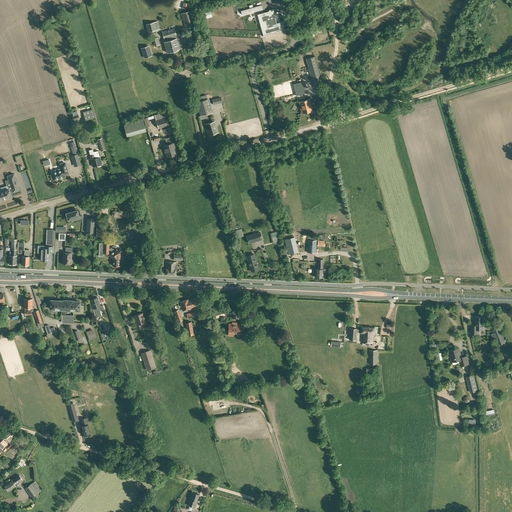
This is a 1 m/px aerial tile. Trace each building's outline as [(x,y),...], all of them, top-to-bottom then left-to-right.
[(185,28),(196,25),(191,10),(181,13),(185,28)] [(269,11),(260,13),(262,22),(265,21),(267,28),(263,29),(264,35),(284,30),(282,24),(277,25),(277,23),(275,18),(277,18),(275,12),(274,13),(270,14),(269,11)] [(148,32),(152,31),(160,29),(158,21),(146,24),(148,32)] [(179,40),(178,41),(174,28),(162,32),(164,38),(163,38),(164,42),(167,53),(170,52),(171,52),(177,50),(180,49),(179,46),(181,46),(182,44),(181,42),(179,40)] [(148,46),(141,48),(145,58),(151,55),(148,46)] [(313,87),(323,84),(315,56),(305,59),(313,87)] [(200,97),(201,100),(196,102),(200,116),(213,112),(209,98),(206,99),(205,95),(200,97)] [(302,113),(312,111),(309,99),(299,102),(302,113)] [(85,120),(95,117),(93,109),(83,112),(85,120)] [(159,128),(169,125),(167,117),(156,120),(159,128)] [(127,137),(146,131),(142,119),(123,125),(127,137)] [(208,135),(218,133),(215,121),(205,124),(208,135)] [(101,151),(105,150),(102,138),(97,139),(101,151)] [(176,154),(174,148),(175,148),(173,143),(163,146),(165,153),(166,153),(168,157),(176,154)] [(92,149),(88,150),(90,155),(90,156),(91,160),(91,159),(93,167),(102,165),(100,157),(98,150),(93,152),(92,149)] [(64,163),(64,162),(60,163),(60,164),(61,168),(55,170),(55,171),(51,173),(52,175),(50,175),(52,179),(53,178),(53,180),(65,177),(65,175),(68,174),(65,163),(64,163)] [(9,189),(8,189),(7,186),(0,188),(0,199),(2,199),(6,198),(11,196),(10,192),(12,192),(13,192),(19,190),(14,174),(7,176),(12,189),(9,190),(9,189)] [(77,210),(66,213),(68,220),(75,217),(76,220),(83,218),(82,216),(79,216),(77,210)] [(87,217),(86,232),(94,233),(95,218),(87,217)] [(248,244),(262,239),(260,231),(246,236),(248,244)] [(307,246),(307,252),(316,253),(316,249),(316,246),(316,241),(316,240),(308,240),(307,246)] [(109,249),(109,244),(99,243),(99,256),(101,256),(104,254),(104,253),(108,254),(113,260),(113,266),(120,266),(120,255),(123,253),(119,247),(117,248),(116,246),(113,246),(110,249),(109,249)] [(38,248),(38,253),(41,253),(40,260),(49,261),(49,252),(53,252),(53,246),(46,246),(46,248),(38,248)] [(72,253),(72,248),(66,247),(65,253),(63,252),(63,264),(71,264),(72,253)] [(251,272),(259,269),(254,254),(247,256),(251,272)] [(323,269),(323,259),(318,259),(317,269),(315,268),(315,277),(322,278),(323,269)] [(177,269),(177,266),(176,266),(176,262),(166,262),(166,269),(165,269),(165,274),(176,274),(176,269),(177,269)] [(98,298),(94,299),(94,298),(93,297),(91,298),(91,299),(91,300),(93,309),(96,317),(100,315),(99,311),(104,309),(103,305),(100,305),(98,298)] [(198,306),(196,298),(189,300),(189,299),(180,302),(182,311),(198,306)] [(32,308),(33,299),(24,299),(24,302),(23,302),(23,307),(25,307),(24,314),(31,315),(31,308),(32,308)] [(58,310),(58,309),(58,301),(51,300),(50,309),(54,309),(54,312),(57,313),(57,310),(58,310)] [(73,311),(73,310),(73,301),(65,300),(64,309),(72,310),(72,311),(73,311)] [(80,302),(73,301),(73,310),(73,311),(73,313),(83,313),(84,304),(80,304),(80,302)] [(180,328),(184,327),(182,320),(183,320),(179,309),(174,311),(178,322),(180,328)] [(37,323),(42,321),(39,310),(34,311),(37,323)] [(137,330),(143,329),(141,323),(145,322),(142,313),(134,315),(135,319),(134,319),(137,330)] [(74,323),(74,315),(62,315),(62,323),(74,323)] [(484,330),(485,317),(475,316),(474,325),(471,325),(471,334),(478,334),(478,330),(484,330)] [(187,335),(194,334),(191,321),(185,322),(187,335)] [(245,328),(245,322),(242,321),(241,324),(236,324),(237,323),(232,323),(232,324),(229,324),(228,335),(233,335),(233,334),(240,334),(240,327),(245,328)] [(50,329),(48,325),(45,326),(48,334),(47,334),(48,339),(53,337),(52,333),(55,331),(54,327),(50,329)] [(360,333),(362,333),(361,343),(372,343),(373,334),(374,334),(374,328),(360,327),(360,329),(356,329),(349,328),(349,332),(350,332),(349,339),(356,340),(356,332),(360,333)] [(505,342),(499,327),(492,330),(493,333),(491,334),(493,340),(496,339),(498,345),(505,342)] [(93,329),(86,331),(89,340),(96,338),(93,329)] [(461,357),(459,348),(455,349),(454,348),(453,349),(453,350),(449,350),(452,362),(459,360),(460,366),(469,364),(467,356),(461,357)] [(146,370),(156,367),(151,350),(141,353),(146,370)] [(377,364),(377,350),(369,350),(369,364),(377,364)] [(471,392),(477,391),(476,386),(473,375),(467,376),(469,387),(471,392)] [(207,402),(229,398),(228,392),(206,396),(207,402)] [(78,420),(73,403),(68,404),(73,422),(78,420)] [(83,435),(90,433),(88,424),(86,418),(81,419),(83,426),(81,426),(83,435)] [(20,481),(22,479),(19,475),(17,476),(12,480),(4,485),(8,491),(16,486),(15,484),(20,481)] [(31,497),(42,490),(35,481),(25,488),(31,497)] [(197,501),(199,494),(192,492),(190,499),(188,505),(194,507),(196,501),(197,501)]
